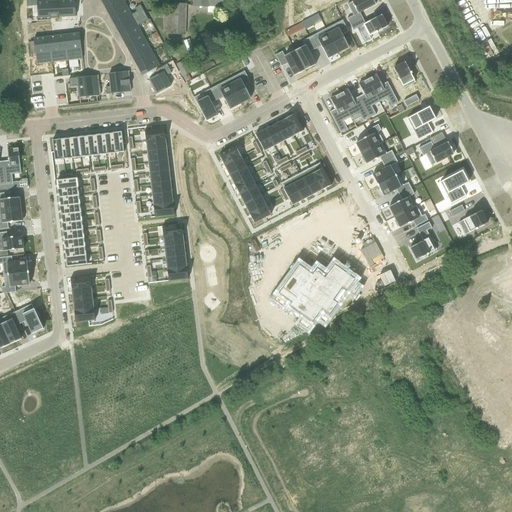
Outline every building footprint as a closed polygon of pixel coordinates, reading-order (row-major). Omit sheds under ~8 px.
[(122,0),(100,0),(106,11),(124,2),(122,0)] [(193,0),(193,8),(209,8),(209,7),(227,8),(227,0),(193,0)] [(353,16),(347,19),(350,25),(362,18),(359,13),(375,5),(374,3),(376,2),(374,0),(356,0),(347,5),(353,16)] [(74,1),(56,2),(57,19),(58,19),(58,18),(75,17),(74,1)] [(56,2),(37,3),(37,6),(37,19),(44,18),(50,18),(50,19),(57,19),(56,2)] [(124,2),(106,11),(114,25),(136,13),(136,12),(131,15),(124,2)] [(307,2),(288,2),(290,35),(308,34),(307,2)] [(186,35),(186,4),(173,4),(173,16),(164,16),(164,35),(186,35)] [(136,13),(114,25),(118,23),(123,33),(148,20),(142,9),(136,13)] [(362,18),(350,25),(353,31),(363,26),(369,37),(375,33),(376,34),(377,33),(382,30),(387,27),(383,20),(381,16),(379,17),(378,17),(365,24),(362,18)] [(123,33),(119,35),(127,49),(144,39),(137,26),(148,20),(123,33)] [(342,21),(325,29),(338,54),(348,48),(342,36),(348,32),(342,21)] [(314,35),(309,38),(315,50),(321,47),(326,57),(327,59),(331,57),(338,54),(325,29),(314,35)] [(79,34),(63,35),(66,61),(82,59),(79,34)] [(63,35),(48,37),(51,63),(66,61),(63,35)] [(48,37),(33,39),(34,42),(34,48),(36,65),(51,63),(48,37)] [(304,46),(294,51),(305,71),(315,65),(309,53),(315,50),(309,38),(302,41),(304,46)] [(144,39),(127,49),(134,62),(152,52),(144,39)] [(282,52),(275,55),(281,67),(287,64),(294,76),(305,71),(294,51),(284,57),(282,52)] [(152,52),(134,62),(142,76),(159,66),(152,52)] [(184,61),(177,65),(183,77),(190,73),(184,61)] [(397,67),(393,69),(394,71),(403,89),(415,83),(411,74),(410,73),(408,67),(407,68),(404,63),(397,67)] [(158,75),(148,80),(156,94),(170,87),(166,79),(165,77),(171,73),(167,65),(155,71),(158,75)] [(244,71),(227,80),(240,104),(246,101),(250,99),(249,97),(244,87),(250,83),(244,71)] [(110,87),(105,87),(106,95),(111,94),(130,92),(130,86),(130,85),(129,81),(129,80),(128,72),(110,74),(108,75),(109,76),(108,76),(110,87)] [(376,75),(367,80),(379,103),(387,99),(391,107),(398,104),(387,82),(381,85),(376,75)] [(96,76),(69,79),(69,87),(78,86),(79,98),(99,96),(96,76)] [(227,80),(211,89),(217,101),(223,98),(229,110),(240,104),(227,80)] [(367,80),(358,85),(363,95),(358,97),(369,119),(375,115),(371,107),(379,103),(367,80)] [(211,89),(193,98),(206,122),(217,116),(211,104),(217,101),(211,89)] [(348,90),(339,95),(352,120),(359,116),(363,122),(369,119),(358,97),(353,100),(348,90)] [(335,109),(329,112),(340,134),(347,130),(343,121),(350,118),(351,120),(352,120),(339,95),(330,99),(335,109)] [(415,95),(403,102),(406,107),(419,101),(415,95)] [(429,107),(406,119),(417,141),(432,133),(427,124),(435,120),(429,107)] [(294,115),(284,120),(293,137),(303,132),(294,115)] [(284,120),(274,125),(283,142),(293,137),(284,120)] [(274,125),(265,130),(274,147),(283,142),(274,125)] [(357,143),(355,144),(357,148),(360,154),(383,142),(378,132),(381,131),(378,125),(365,131),(368,137),(357,142),(357,143)] [(164,129),(144,131),(146,142),(165,140),(164,129)] [(265,130),(255,135),(264,152),(274,147),(265,130)] [(121,132),(112,133),(115,154),(124,153),(121,132)] [(112,133),(104,134),(106,155),(115,154),(112,133)] [(104,134),(95,135),(98,156),(106,155),(104,134)] [(95,135),(87,136),(89,157),(98,156),(95,135)] [(87,136),(78,137),(80,158),(89,157),(87,136)] [(78,137),(69,138),(72,159),(80,158),(78,137)] [(69,138),(61,139),(63,160),(72,159),(69,138)] [(61,139),(52,141),(54,161),(63,160),(61,139)] [(165,140),(146,142),(147,153),(166,151),(165,140)] [(383,142),(360,154),(362,158),(361,159),(363,164),(365,163),(366,165),(379,158),(382,163),(394,157),(391,151),(386,154),(381,144),(383,143),(383,142)] [(430,142),(418,149),(422,157),(425,155),(431,166),(449,157),(453,154),(452,152),(454,151),(450,144),(448,145),(447,143),(434,150),(430,142)] [(235,147),(218,156),(223,166),(240,157),(235,147)] [(411,148),(404,151),(407,157),(414,153),(411,148)] [(8,161),(3,162),(6,186),(13,185),(12,175),(21,174),(18,149),(7,150),(8,161)] [(166,151),(147,153),(148,164),(167,161),(166,151)] [(240,157),(223,166),(228,176),(245,167),(240,157)] [(374,175),(372,176),(374,180),(376,185),(377,186),(397,176),(397,175),(395,176),(390,167),(397,163),(394,157),(382,163),(384,169),(374,174),(374,175)] [(167,161),(148,164),(150,174),(169,172),(167,161)] [(319,163),(309,169),(321,191),(331,186),(319,163)] [(245,167),(228,176),(233,185),(250,176),(245,167)] [(309,169),(300,174),(311,196),(321,191),(309,169)] [(462,171),(439,183),(450,205),(465,197),(460,187),(468,183),(462,171)] [(169,172),(150,174),(151,185),(170,183),(169,172)] [(300,174),(290,179),(302,201),(311,196),(300,174)] [(250,176),(233,185),(238,195),(255,186),(250,176)] [(397,176),(377,186),(377,187),(378,187),(379,190),(377,191),(380,196),(382,195),(383,197),(396,190),(398,195),(411,189),(408,183),(403,186),(397,176)] [(60,181),(56,181),(57,190),(78,188),(77,178),(60,181)] [(290,179),(280,184),(284,192),(292,206),(302,201),(290,179)] [(170,183),(151,185),(152,196),(171,194),(170,183)] [(255,186),(238,195),(243,204),(260,195),(255,186)] [(78,188),(57,190),(58,198),(79,196),(78,188)] [(391,206),(389,208),(391,211),(390,212),(394,218),(416,206),(414,207),(409,197),(414,195),(411,189),(398,195),(401,201),(391,206)] [(4,193),(0,193),(0,212),(1,212),(20,210),(20,202),(19,202),(19,198),(16,198),(5,199),(4,193)] [(171,194),(152,196),(153,206),(172,204),(171,194)] [(260,195),(243,204),(248,214),(265,205),(260,195)] [(79,196),(58,198),(59,207),(80,205),(79,196)] [(153,207),(154,218),(174,215),(173,204),(172,204),(153,206),(153,207)] [(80,205),(59,207),(60,216),(81,213),(80,205)] [(265,205),(248,214),(254,224),(271,215),(265,205)] [(416,206),(394,218),(396,222),(394,223),(397,228),(398,227),(399,229),(412,222),(415,227),(427,221),(424,215),(421,216),(416,206)] [(461,206),(449,212),(452,218),(464,211),(461,206)] [(0,230),(8,229),(7,223),(22,222),(22,220),(24,219),(23,213),(21,214),(20,210),(1,212),(0,212),(0,230)] [(478,212),(458,223),(465,235),(475,230),(476,231),(477,230),(477,229),(478,228),(479,228),(484,226),(484,225),(487,224),(483,216),(482,216),(480,212),(478,213),(478,212)] [(81,213),(60,216),(61,224),(82,222),(81,213)] [(82,222),(61,224),(62,233),(83,230),(82,222)] [(412,247),(410,248),(412,252),(416,261),(419,259),(425,257),(424,256),(426,255),(426,256),(428,255),(436,250),(426,231),(431,229),(428,223),(416,229),(422,241),(412,247)] [(181,225),(162,227),(163,238),(183,236),(181,225)] [(83,230),(62,233),(63,241),(84,239),(83,230)] [(6,232),(0,233),(0,251),(10,251),(10,253),(16,252),(16,250),(23,249),(22,241),(21,237),(19,237),(7,238),(6,232)] [(182,236),(163,238),(164,249),(184,247),(182,236)] [(84,239),(63,241),(64,250),(85,247),(84,239)] [(85,247),(64,250),(65,258),(86,256),(85,247)] [(184,247),(164,249),(166,260),(185,257),(184,247)] [(86,256),(65,258),(67,267),(87,265),(86,256)] [(11,257),(0,258),(0,264),(2,265),(3,276),(28,273),(28,272),(27,269),(29,269),(29,263),(27,263),(27,261),(12,263),(11,257)] [(185,257),(166,260),(167,270),(186,268),(185,257)] [(299,265),(278,294),(287,300),(290,303),(291,303),(289,306),(312,323),(321,310),(329,316),(337,304),(333,300),(342,289),(346,292),(355,280),(334,265),(333,266),(330,270),(326,275),(317,268),(312,275),(299,265)] [(167,270),(168,282),(172,281),(188,279),(186,268),(167,270)] [(510,298),(511,296),(511,272),(496,282),(501,291),(505,289),(510,298)] [(4,287),(1,288),(2,294),(16,292),(15,287),(27,285),(29,285),(28,280),(29,280),(28,274),(29,274),(28,273),(3,276),(4,287)] [(89,277),(70,279),(71,290),(91,288),(89,277)] [(91,288),(71,290),(73,301),(92,299),(91,288)] [(92,299),(73,301),(74,312),(93,309),(92,299)] [(32,305),(15,312),(20,324),(26,322),(32,334),(43,329),(32,305)] [(74,312),(75,323),(95,321),(94,315),(93,309),(74,312)] [(15,312),(0,318),(0,323),(10,344),(21,339),(15,327),(20,324),(15,312)] [(0,323),(0,348),(10,344),(0,323)] [(511,328),(499,335),(511,362),(511,328)]
